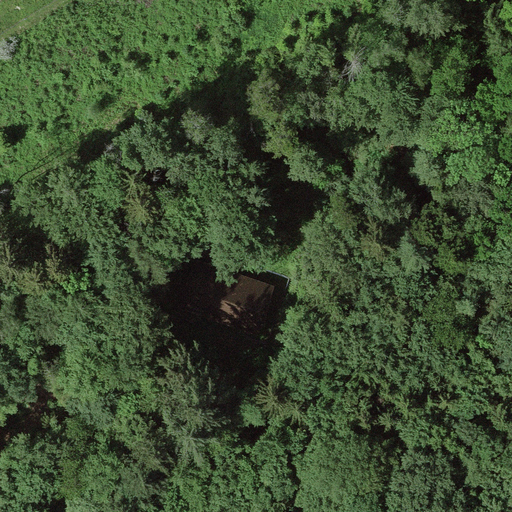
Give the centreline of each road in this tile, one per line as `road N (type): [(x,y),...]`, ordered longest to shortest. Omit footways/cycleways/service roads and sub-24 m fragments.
road 1 (track): [(179,235),(194,190),(219,156),(284,138),(358,86),(511,42)]
road 2 (track): [(179,235),(77,511)]
